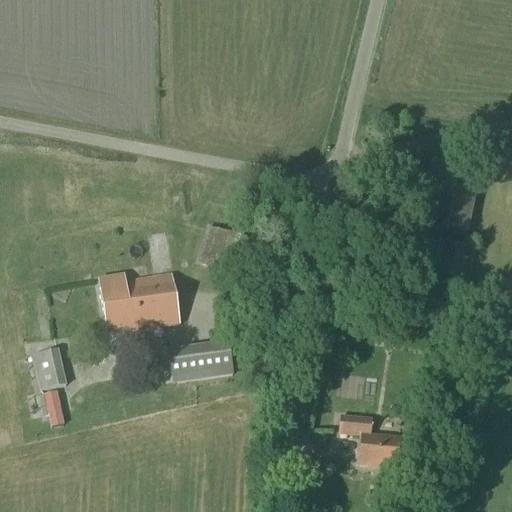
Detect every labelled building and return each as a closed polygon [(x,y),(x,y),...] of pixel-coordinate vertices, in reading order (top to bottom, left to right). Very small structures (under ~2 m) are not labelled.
[(471,182),(473,167),(449,163),(447,180),(435,178),(425,232),(436,234),(430,295),(468,297),(473,250),(469,250),(471,237),(467,237),(476,183),(471,182)] [(253,286),(264,249),(207,230),(194,266),(253,286)] [(179,328),(171,279),(125,286),(124,279),(97,282),(105,339),(179,328)] [(366,323),(368,314),(358,313),(357,322),(366,323)] [(427,353),(430,337),(397,331),(376,327),(373,344),(427,353)] [(172,387),(231,379),(227,347),(168,355),(172,387)] [(39,396),(66,390),(56,353),(30,359),(39,396)] [(395,471),(397,443),(369,442),(371,422),(339,419),(337,438),(361,440),(359,469),(395,471)]
